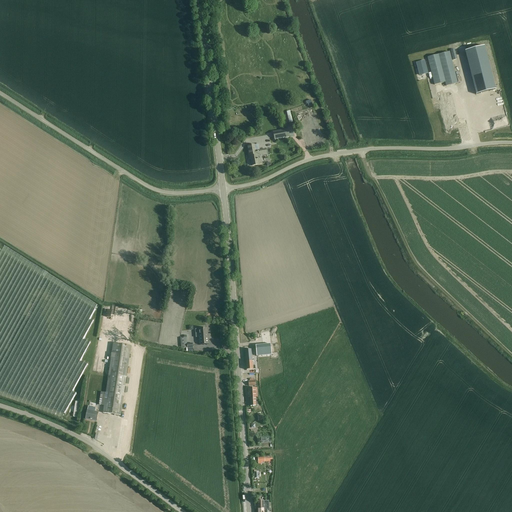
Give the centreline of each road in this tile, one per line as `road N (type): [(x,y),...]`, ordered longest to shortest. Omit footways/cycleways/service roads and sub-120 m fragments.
road 1 (secondary): [(248,511),(223,189)]
road 2 (unclassified): [(223,189),(361,150),(511,143)]
road 3 (unclassified): [(223,189),(155,189),(0,93)]
road 4 (unclassified): [(181,511),(72,433),(0,406)]
road 5 (secondary): [(223,189),(199,0)]
